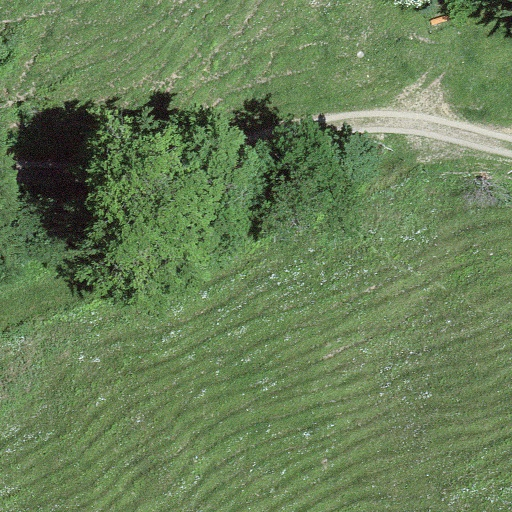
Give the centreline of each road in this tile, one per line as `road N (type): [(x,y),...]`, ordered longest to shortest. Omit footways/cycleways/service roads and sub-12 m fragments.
road 1 (track): [(0,170),(111,178),(165,171),(375,117),(511,149)]
road 2 (track): [(455,130),(350,187),(0,325)]
